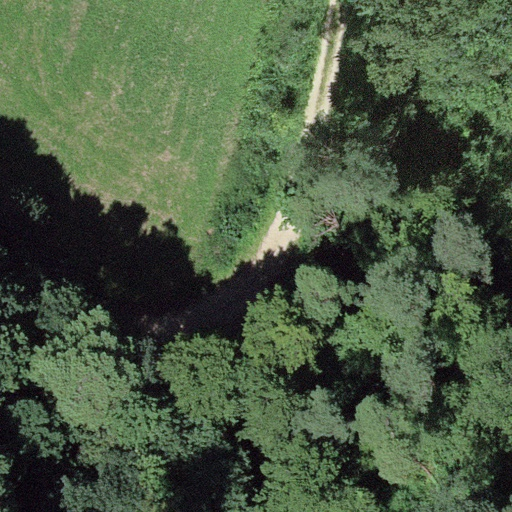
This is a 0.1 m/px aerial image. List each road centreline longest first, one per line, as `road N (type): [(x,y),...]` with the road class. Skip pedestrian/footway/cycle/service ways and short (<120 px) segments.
road 1 (track): [(132,338),(199,320),(259,265),(301,156),(341,0)]
road 2 (track): [(231,511),(132,338)]
road 3 (track): [(0,297),(50,322),(132,338)]
